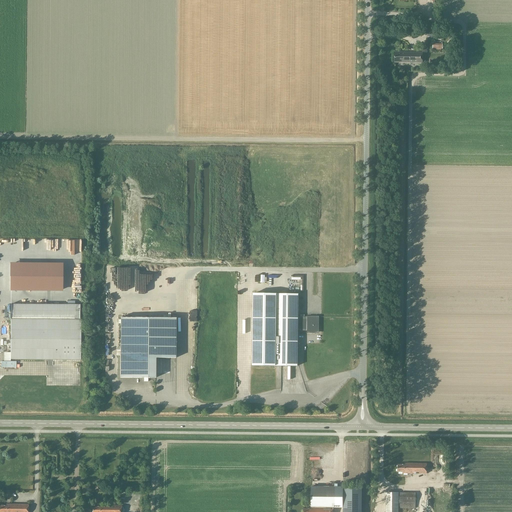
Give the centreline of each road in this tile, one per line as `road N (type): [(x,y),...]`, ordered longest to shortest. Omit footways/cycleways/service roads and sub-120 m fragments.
road 1 (unclassified): [(362,401),(367,0)]
road 2 (secondary): [(0,423),(356,426)]
road 3 (secondary): [(511,428),(383,427)]
